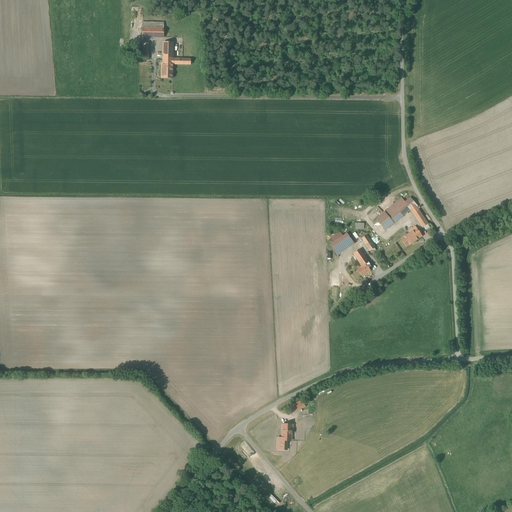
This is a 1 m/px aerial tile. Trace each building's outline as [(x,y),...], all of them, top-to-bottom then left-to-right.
[(164,21),(143,20),(142,35),(164,36),(164,21)] [(163,43),(163,66),(173,66),(173,65),(191,65),(191,47),(183,47),(183,60),(173,59),(173,43),(163,43)] [(172,79),(173,66),(163,66),(162,66),(162,79),(172,79)] [(411,210),(416,205),(411,199),(406,203),(401,198),(377,219),(386,230),(411,210)] [(416,205),(411,210),(423,228),(428,224),(417,207),(418,207),(416,205)] [(421,237),(415,228),(409,232),(410,233),(402,239),(407,247),(421,237)] [(347,234),(330,246),(337,256),(354,244),(347,234)] [(375,248),(366,235),(361,239),(370,251),(375,248)] [(365,264),(366,264),(369,262),(360,249),(353,254),(362,267),(365,264)] [(365,264),(362,267),(357,270),(362,277),(370,271),(366,264),(365,264)] [(292,431),(283,431),(282,441),(291,441),(292,431)] [(97,492),(86,495),(88,501),(99,498),(97,492)] [(295,504),(289,496),(284,500),(290,508),(295,504)]
